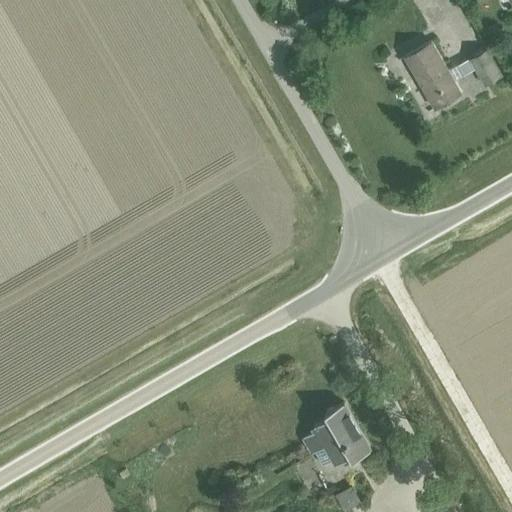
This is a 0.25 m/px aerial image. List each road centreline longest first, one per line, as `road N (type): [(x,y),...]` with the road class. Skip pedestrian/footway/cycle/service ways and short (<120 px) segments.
road 1 (unclassified): [(0,482),(384,255)]
road 2 (unclassified): [(384,255),(235,0)]
road 3 (unclassified): [(384,255),(511,182)]
